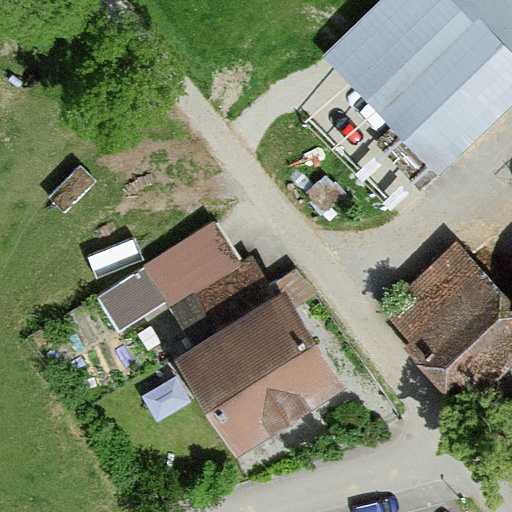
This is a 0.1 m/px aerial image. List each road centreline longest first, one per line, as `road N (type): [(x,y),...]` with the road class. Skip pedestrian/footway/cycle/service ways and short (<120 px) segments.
road 1 (track): [(107,0),(459,450)]
road 2 (residential): [(237,511),(459,450)]
